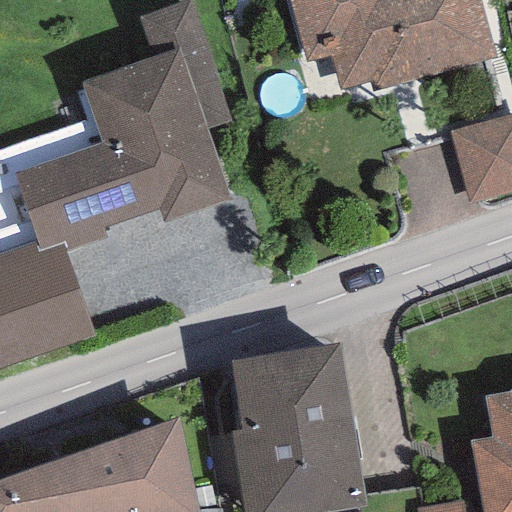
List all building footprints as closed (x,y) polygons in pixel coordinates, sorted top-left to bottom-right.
[(190,0),(186,0),(138,17),(153,58),(80,84),(101,143),(13,174),(36,240),(40,251),(62,244),(65,253),(106,238),(103,229),(158,210),(163,222),(229,199),(205,131),(233,121),(190,0)] [(286,0),(306,65),(329,59),(339,92),(368,83),(371,93),(496,58),(479,0),(286,0)] [(511,119),(448,139),(468,207),(511,194),(511,119)] [(65,253),(62,244),(40,251),(36,240),(0,253),(0,369),(93,336),(65,253)] [(349,511),(323,354),(223,370),(234,437),(219,440),(230,511),(349,511)] [(487,443),(463,447),(473,511),(511,511),(511,384),(508,385),(510,399),(481,404),(487,443)] [(183,511),(165,430),(0,484),(0,511),(183,511)]
